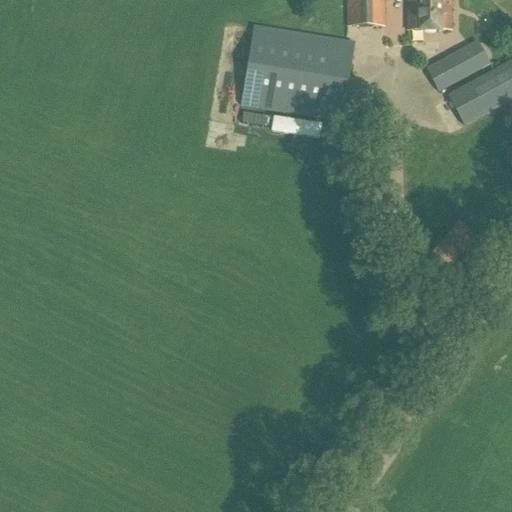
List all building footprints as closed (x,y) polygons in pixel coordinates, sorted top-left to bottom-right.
[(345,0),(345,29),(384,28),(383,0),(345,0)] [(451,0),(406,0),(407,31),(452,31),(451,0)] [(342,124),(355,44),(253,27),(240,107),(342,124)] [(438,93),(488,66),(476,45),(427,71),(438,93)] [(464,128),(511,102),(511,61),(447,97),(464,128)] [(446,273),(475,238),(458,223),(429,258),(446,273)]
